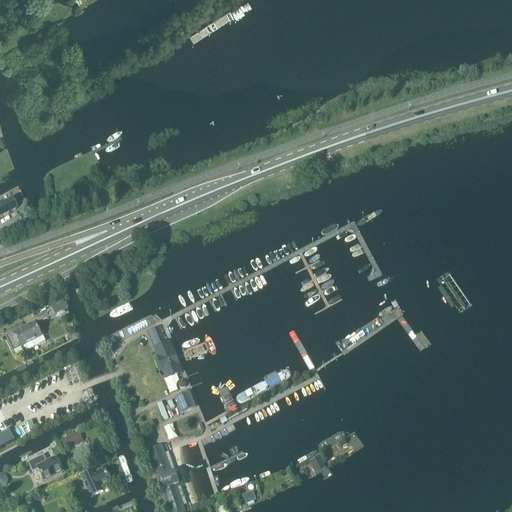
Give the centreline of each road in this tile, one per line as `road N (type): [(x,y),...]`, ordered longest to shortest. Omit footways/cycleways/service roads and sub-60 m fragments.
road 1 (primary): [(188,201),(345,140),(511,90)]
road 2 (primary): [(0,309),(188,201)]
road 3 (primary): [(0,286),(188,201)]
road 4 (primary): [(188,201),(0,264)]
